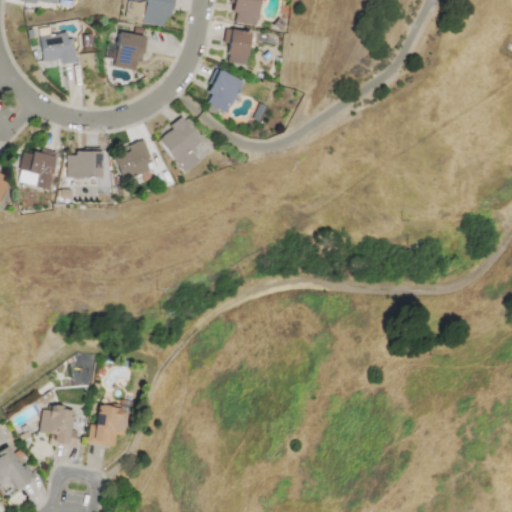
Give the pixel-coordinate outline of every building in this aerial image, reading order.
[(161,26),(162,17),(168,17),(170,0),(142,0),(139,23),(161,26)] [(230,0),(229,13),(233,13),(232,23),(255,26),(257,0),(230,0)] [(242,65),(248,33),(229,30),(223,61),(242,65)] [(39,61),(55,58),(56,65),(74,61),(70,38),(65,39),(63,32),(35,36),(39,61)] [(131,61),(137,62),(141,37),(115,33),(110,65),(130,68),(131,61)] [(224,113),(239,80),(213,68),(205,83),(209,85),(205,92),(207,92),(202,102),(224,113)] [(197,161),(190,149),(198,144),(181,116),(167,125),(170,129),(157,138),(179,173),(197,161)] [(146,170),(143,164),(149,162),(142,139),(125,144),(127,151),(111,156),(118,179),(146,170)] [(46,188),(52,152),(29,148),(29,153),(20,151),(17,171),(37,174),(35,187),(46,188)] [(99,177),(99,151),(72,151),(72,155),(63,155),(63,177),(99,177)] [(94,402),(88,443),(112,446),(114,434),(122,435),(126,407),(94,402)] [(72,446),(74,430),(68,429),(71,409),(48,405),(46,418),(38,417),(36,432),(52,434),(50,443),(72,446)] [(29,480),(7,446),(0,450),(0,484),(7,480),(13,490),(29,480)]
